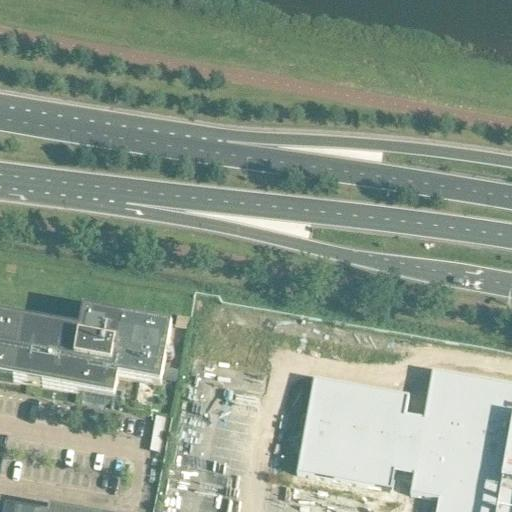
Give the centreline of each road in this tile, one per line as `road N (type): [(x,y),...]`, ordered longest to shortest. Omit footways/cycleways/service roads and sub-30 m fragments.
road 1 (primary): [(120,192),(383,266),(511,289)]
road 2 (primary): [(120,192),(511,242)]
road 3 (primary): [(511,197),(193,150)]
road 4 (primary): [(511,164),(391,148),(193,150)]
road 5 (primary): [(193,150),(0,121)]
road 6 (primary): [(0,176),(120,192)]
